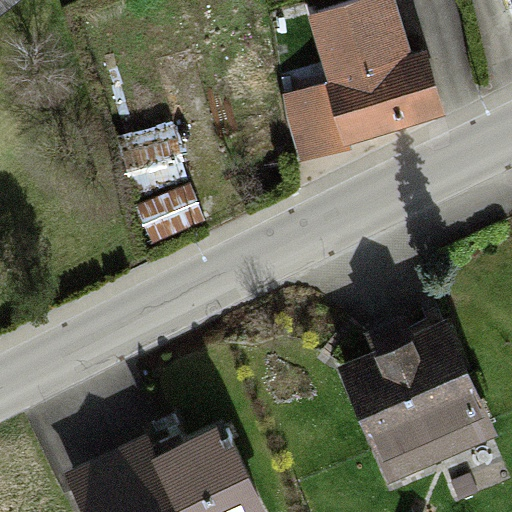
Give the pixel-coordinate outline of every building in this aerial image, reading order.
[(0,0),(0,21),(28,0),(0,0)] [(330,92),(346,151),(439,126),(423,69),(408,73),(389,4),(311,25),(330,92)] [(346,151),(330,92),(284,105),(300,163),(346,151)] [(439,332),(341,375),(390,485),(488,442),(439,332)] [(137,452),(70,482),(83,511),(248,511),(219,447),(149,479),(137,452)]
